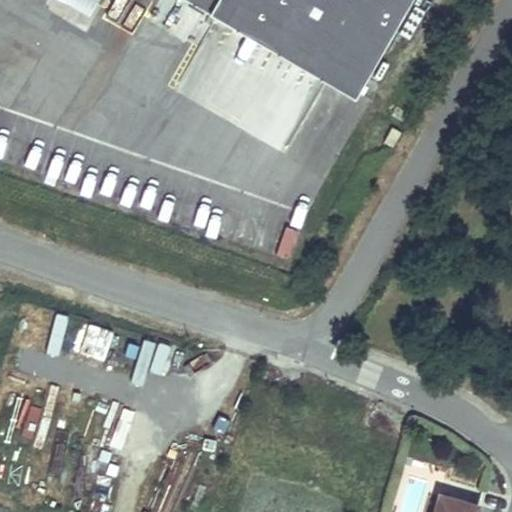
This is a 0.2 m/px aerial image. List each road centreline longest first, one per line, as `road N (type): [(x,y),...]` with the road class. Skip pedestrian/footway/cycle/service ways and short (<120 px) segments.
road 1 (unclassified): [(507,0),(307,341)]
road 2 (unclassified): [(307,341),(0,241)]
road 3 (unclassified): [(511,446),(441,395),(307,341)]
